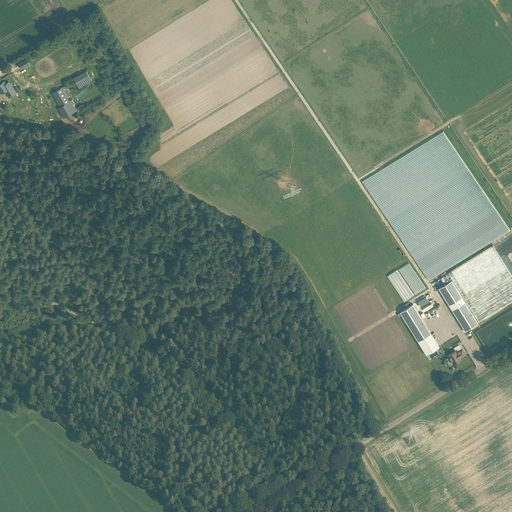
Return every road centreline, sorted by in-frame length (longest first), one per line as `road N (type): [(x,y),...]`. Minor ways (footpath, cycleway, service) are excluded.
road 1 (track): [(235,0),(486,367)]
road 2 (track): [(0,281),(161,358),(287,487)]
road 3 (unclassified): [(247,511),(511,351)]
